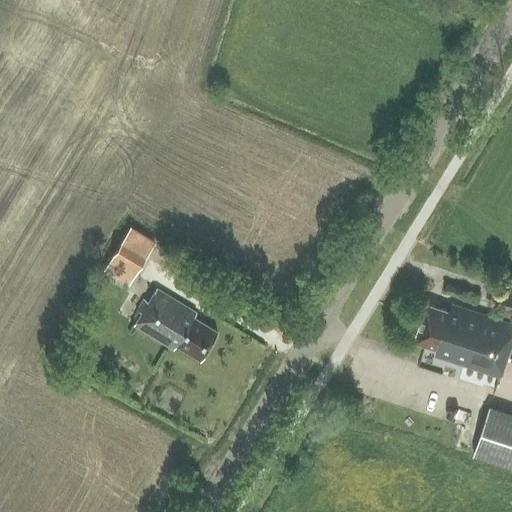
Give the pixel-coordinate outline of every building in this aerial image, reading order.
[(136,272),(147,253),(123,239),(112,258),(136,272)] [(511,315),(511,290),(504,287),(496,311),(511,315)] [(141,313),(134,324),(173,349),(176,344),(198,358),(215,330),(194,317),(196,313),(157,288),(148,303),(143,300),(137,310),(141,313)] [(450,309),(428,302),(416,341),(438,348),(436,355),(502,375),(511,342),(511,321),(452,303),(450,309)] [(511,467),(511,411),(491,404),(474,454),(511,467)]
